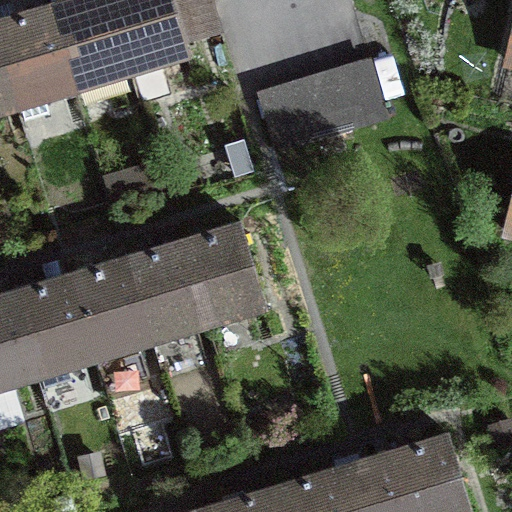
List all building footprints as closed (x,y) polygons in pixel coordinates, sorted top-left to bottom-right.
[(80,0),(52,9),(76,89),(133,72),(111,0),(80,0)] [(173,0),(111,0),(133,72),(190,54),(173,0)] [(52,9),(0,24),(0,40),(20,106),(76,89),(52,9)] [(0,112),(20,106),(0,40),(0,112)] [(387,117),(371,61),(343,70),(359,125),(387,117)] [(315,78),(332,134),(359,125),(343,70),(315,78)] [(315,78),(288,86),(305,142),(332,134),(315,78)] [(277,150),(305,142),(288,86),(260,95),(277,150)] [(210,323),(265,306),(241,226),(185,243),(210,323)] [(210,323),(185,243),(128,260),(153,340),(210,323)] [(97,357),(153,340),(128,260),(72,277),(97,357)] [(97,357),(72,277),(15,295),(40,375),(97,357)] [(20,411),(11,384),(11,383),(40,375),(15,295),(0,299),(0,422),(16,418),(20,411)] [(410,511),(472,511),(449,437),(393,454),(410,511)] [(410,511),(393,454),(336,471),(349,511),(410,511)] [(287,511),(349,511),(336,471),(280,488),(287,511)] [(287,511),(280,488),(223,506),(225,511),(287,511)]
